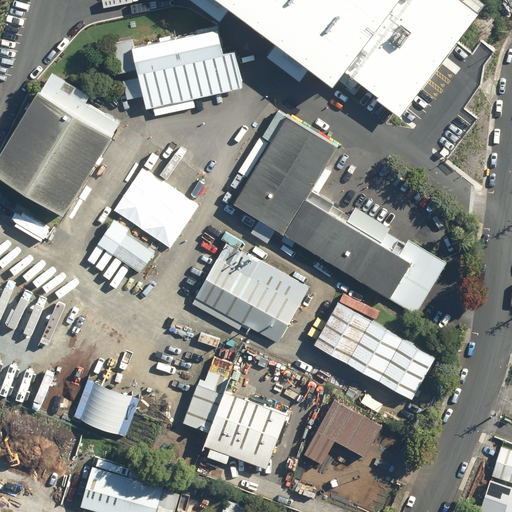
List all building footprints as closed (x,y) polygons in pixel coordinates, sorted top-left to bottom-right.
[(232,0),(257,19),(338,80),(348,67),(399,0),(232,0)] [(465,0),(399,0),(348,67),(400,107),(476,8),(465,0)] [(144,97),(147,109),(173,103),(213,94),(244,88),(236,52),(224,54),(218,26),(197,31),(198,35),(170,41),(169,37),(158,39),(159,43),(135,48),(132,48),(137,71),(138,78),(123,81),(127,100),(144,97)] [(117,75),(137,71),(132,48),(135,48),(133,38),(110,43),(117,75)] [(0,158),(0,176),(66,216),(75,200),(99,161),(114,137),(113,137),(120,125),(61,90),(67,81),(52,72),(0,158)] [(267,223),(285,234),(307,199),(312,190),(339,145),(278,109),(275,115),(267,129),(262,137),(271,142),(234,204),(267,223)] [(165,207),(131,186),(120,205),(154,226),(165,207)] [(409,241),(407,244),(388,233),(391,228),(355,207),(349,217),(332,207),(334,204),(312,190),(307,199),(414,263),(393,298),(418,314),(448,264),(409,241)] [(285,234),(393,298),(414,263),(307,199),(285,234)] [(98,244),(141,274),(156,254),(127,233),(129,230),(115,220),(98,244)] [(275,231),(259,221),(251,233),(267,243),(275,231)] [(242,321),(278,340),(285,328),(297,307),(308,285),(225,241),(192,302),(239,327),(242,321)] [(395,388),(410,397),(434,355),(337,300),(313,342),(333,353),(363,370),(395,388)] [(209,431),(225,389),(229,377),(207,369),(203,378),(198,377),(193,391),(182,421),(209,431)] [(156,414),(101,387),(83,426),(138,452),(156,414)] [(225,389),(209,431),(208,434),(269,457),(285,412),(225,389)] [(304,452),(321,462),(334,438),(364,455),(381,424),(334,398),(304,452)] [(15,454),(16,450),(51,464),(49,468),(59,472),(74,434),(19,412),(4,450),(15,454)] [(491,474),(511,480),(511,447),(501,444),(491,474)] [(92,461),(93,454),(78,450),(68,487),(84,491),(80,505),(105,511),(153,511),(161,485),(149,481),(127,475),(91,465),(92,461)] [(94,454),(92,461),(99,463),(101,456),(94,454)] [(127,475),(149,481),(153,470),(130,464),(127,475)] [(154,478),(162,481),(165,474),(157,471),(154,478)] [(478,511),(510,511),(511,508),(511,485),(490,478),(478,511)]
